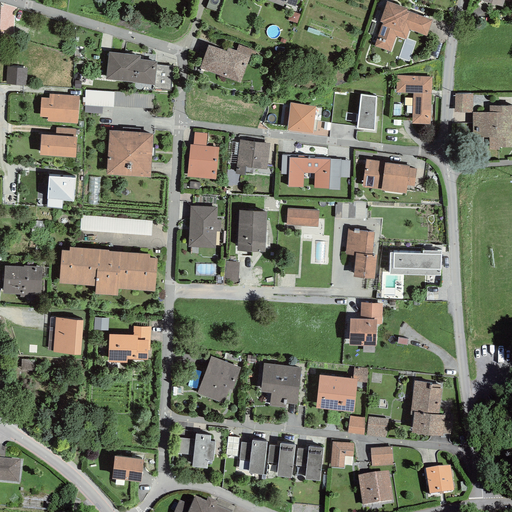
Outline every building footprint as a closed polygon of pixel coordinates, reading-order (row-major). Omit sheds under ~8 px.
[(407,8),(387,1),(380,22),(382,23),(374,46),(390,51),(396,36),(406,40),(409,29),(426,36),(432,20),(406,10),(407,8)] [(297,23),(300,15),(291,12),(288,20),(297,23)] [(250,56),(252,50),(238,44),(236,51),(250,56)] [(208,45),(200,68),(240,83),(250,56),(236,51),(228,47),(226,51),(208,45)] [(108,52),(106,79),(154,85),(157,62),(140,59),(140,56),(108,52)] [(26,85),(27,68),(7,67),(7,84),(26,85)] [(432,77),(397,75),(396,93),(413,93),(412,124),(430,124),(432,77)] [(113,108),(113,106),(114,92),(85,90),(85,106),(102,107),(113,108)] [(153,109),(154,95),(114,92),(113,106),(153,109)] [(360,94),(335,92),(331,123),(357,126),(360,94)] [(79,96),(49,94),(49,98),(41,98),(39,117),(48,117),(47,121),(77,124),(79,96)] [(376,96),(360,94),(357,126),(357,129),(374,131),(376,96)] [(473,94),(455,94),(454,112),(472,112),(473,94)] [(315,106),(290,103),(287,130),(312,133),(315,106)] [(499,150),(499,148),(511,147),(511,106),(489,106),(489,113),(472,112),(473,138),(489,138),(489,150),(499,150)] [(56,128),(56,135),(75,137),(75,129),(56,128)] [(153,134),(109,131),(106,174),(150,177),(153,134)] [(207,133),(194,132),(193,145),(206,146),(207,133)] [(56,135),(41,134),(40,155),(75,158),(76,137),(75,137),(56,135)] [(267,169),(270,143),(240,139),(235,174),(245,175),(246,167),(267,169)] [(193,145),(190,144),(187,176),(215,179),(218,147),(206,146),(193,145)] [(289,157),(290,158),(290,155),(282,155),(281,174),(288,175),(289,157)] [(290,158),(289,157),(288,175),(288,187),(303,187),(304,173),(314,173),(314,188),(329,189),(330,160),(290,158)] [(330,160),(329,189),(340,190),(340,177),(341,160),(341,159),(330,160)] [(381,190),(406,194),(407,185),(414,186),(416,169),(409,168),(410,166),(385,163),(385,162),(366,159),(362,187),(381,190)] [(341,160),(340,177),(350,178),(350,161),(341,160)] [(97,201),(101,175),(91,174),(87,199),(97,201)] [(73,201),(75,178),(49,176),(47,199),(47,207),(62,209),(63,200),(73,201)] [(336,200),(336,215),(367,214),(367,199),(336,200)] [(188,247),(215,248),(216,232),(221,232),(222,219),(217,219),(217,207),(190,205),(188,247)] [(318,211),(287,209),(286,225),(317,227),(318,211)] [(266,212),(239,210),(237,251),(265,252),(266,212)] [(81,215),(80,230),(151,236),(152,221),(81,215)] [(374,232),(348,229),(345,254),(355,256),(353,277),(374,279),(376,255),(372,255),(374,232)] [(155,292),(157,259),(150,258),(150,254),(109,252),(109,250),(70,247),(70,251),(61,250),(59,283),(96,286),(95,294),(117,296),(118,289),(155,292)] [(389,274),(440,276),(441,254),(441,251),(423,251),(423,253),(389,252),(389,274)] [(224,281),(238,282),(240,262),(226,261),(224,281)] [(40,296),(42,267),(23,266),(23,267),(4,265),(2,294),(20,295),(20,298),(40,299),(40,296)] [(377,324),(382,324),(382,303),(361,302),(360,319),(377,319),(377,324)] [(96,314),(96,326),(109,326),(109,314),(96,314)] [(48,350),(53,351),(56,317),(50,318),(48,350)] [(53,351),(53,352),(80,355),(83,320),(56,317),(53,351)] [(377,324),(377,319),(360,319),(350,319),(349,345),(376,346),(377,324)] [(148,340),(150,341),(151,327),(133,326),(133,335),(137,335),(137,340),(148,340)] [(109,334),(108,362),(127,363),(127,359),(147,360),(148,350),(148,340),(137,340),(137,335),(133,335),(109,334)] [(240,368),(211,356),(197,393),(223,404),(229,389),(232,390),(240,368)] [(34,360),(21,359),(21,370),(34,371),(34,360)] [(301,368),(263,363),(261,392),(271,393),(269,406),(285,408),(286,403),(297,405),(301,368)] [(357,382),(367,383),(368,368),(354,367),(353,379),(357,379),(357,382)] [(353,379),(319,375),(316,408),(354,412),(357,382),(357,379),(353,379)] [(439,415),(442,389),(440,388),(440,385),(432,384),(432,383),(414,380),(410,415),(413,415),(412,433),(442,436),(443,433),(444,420),(445,415),(439,415)] [(365,418),(350,416),(347,433),(363,435),(365,418)] [(388,419),(368,417),(367,435),(386,438),(388,419)] [(444,420),(443,433),(450,434),(452,421),(444,420)] [(192,467),(207,469),(208,460),(213,461),(215,442),(210,442),(210,435),(196,434),(195,440),(193,456),(192,467)] [(223,436),(220,466),(235,468),(238,438),(223,436)] [(193,456),(195,440),(175,438),(174,453),(193,456)] [(250,460),(248,473),(263,475),(267,442),(252,440),(252,444),(250,460)] [(239,459),(250,460),(252,444),(241,442),(239,459)] [(332,442),(330,466),(343,468),(344,456),(353,457),(354,443),(332,442)] [(278,464),(276,476),(291,478),(295,445),(280,443),(280,446),(278,464)] [(268,463),(278,464),(280,446),(269,445),(268,463)] [(306,467),(305,479),(319,481),(323,448),(308,447),(308,450),(306,467)] [(391,447),(370,448),(372,466),(393,465),(391,447)] [(296,466),(306,467),(308,450),(298,449),(296,466)] [(143,460),(114,456),(112,479),(140,482),(143,460)] [(0,480),(18,482),(20,459),(0,457),(0,480)] [(450,465),(425,468),(429,493),(454,490),(450,465)] [(388,470),(358,475),(362,505),(394,500),(388,470)] [(206,501),(195,496),(191,505),(187,511),(231,511),(232,511),(216,504),(217,501),(208,497),(206,501)] [(187,511),(191,505),(179,500),(174,511),(187,511)]
